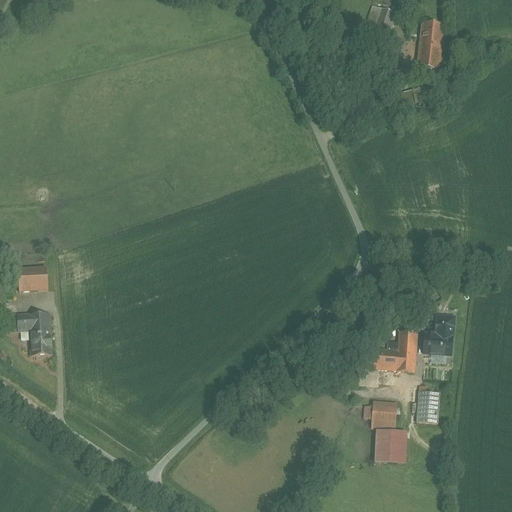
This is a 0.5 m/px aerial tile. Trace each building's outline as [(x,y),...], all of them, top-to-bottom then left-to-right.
[(396,16),(373,8),(361,42),(384,50),(396,16)] [(444,27),(423,25),(418,70),(439,73),(444,27)] [(487,49),(462,67),(467,76),(493,58),(487,49)] [(433,87),(412,92),(415,105),(418,104),(419,107),(437,102),(433,87)] [(412,92),(399,96),(400,98),(403,108),(415,105),(412,92)] [(403,108),(400,98),(394,99),(398,112),(403,111),(403,108)] [(17,255),(3,256),(4,266),(17,265),(17,255)] [(47,270),(18,272),(19,294),(48,292),(47,270)] [(49,318),(17,320),(18,334),(30,333),(31,359),(52,358),(50,332),(50,331),(49,318)] [(436,337),(425,336),(424,356),(451,358),(454,321),(437,319),(436,337)] [(417,336),(400,335),(398,353),(371,351),(369,371),(397,374),(414,375),(417,336)] [(439,396),(419,394),(417,425),(437,426),(439,396)] [(373,404),(373,409),(372,421),(371,430),(395,432),(397,406),(373,404)] [(373,409),(365,408),(364,421),(372,421),(373,409)] [(406,437),(376,435),(375,465),(405,466),(406,437)]
